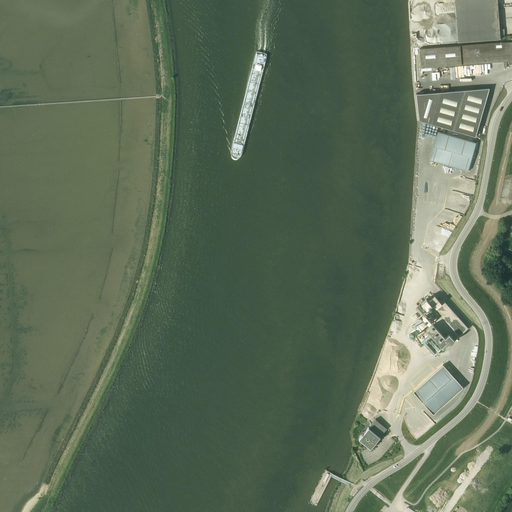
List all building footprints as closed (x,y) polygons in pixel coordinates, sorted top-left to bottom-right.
[(453,0),(457,42),(500,39),(496,0),(453,0)] [(511,41),(419,49),(421,67),(511,60),(511,41)] [(419,120),(475,137),(489,88),(416,94),(419,120)] [(429,160),(468,172),(476,142),(437,131),(429,160)] [(429,300),(436,308),(441,303),(434,296),(429,300)] [(416,335),(433,354),(441,347),(426,329),(433,323),(430,320),(433,317),(428,311),(431,308),(429,306),(431,305),(426,299),(421,303),(418,307),(416,309),(422,315),(410,325),(406,335),(411,340),(416,335)] [(426,329),(441,347),(444,349),(468,328),(444,301),(436,309),(441,315),(433,323),(426,329)] [(413,392),(433,414),(463,387),(443,365),(413,392)] [(359,439),(370,449),(380,437),(379,436),(381,434),(382,435),(387,429),(375,419),(370,425),(371,426),(369,428),(368,427),(359,439)]
